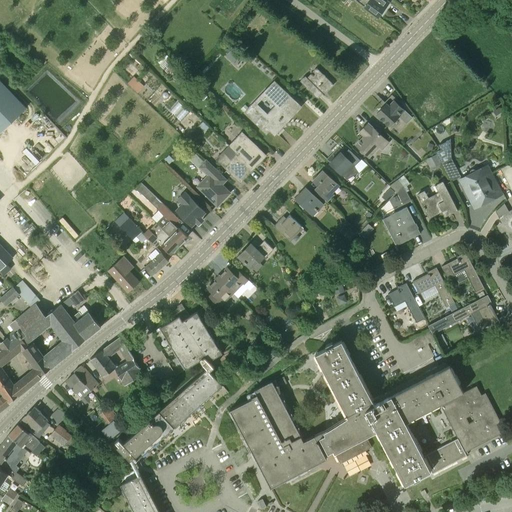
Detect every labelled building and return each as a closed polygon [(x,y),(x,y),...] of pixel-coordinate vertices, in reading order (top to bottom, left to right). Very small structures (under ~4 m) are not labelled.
[(377,16),(383,8),(381,7),(385,1),(382,0),(360,0),(359,2),(377,16)] [(233,46),(225,55),(233,62),(241,53),(233,46)] [(0,121),(6,129),(36,102),(0,61),(0,121)] [(332,84),(316,68),(306,77),(305,76),(300,81),(317,98),(322,92),(323,93),(332,84)] [(138,93),(142,88),(131,78),(127,82),(138,93)] [(254,101),(248,108),(244,112),(243,113),(266,134),(271,129),(273,130),(297,106),(275,85),(265,95),(275,106),(267,114),(254,101)] [(412,118),(400,107),(403,105),(392,94),(384,102),(386,104),(376,114),(389,126),(399,116),(406,123),(412,118)] [(500,107),(493,111),(495,116),(502,112),(500,107)] [(382,151),(389,144),(368,123),(359,132),(364,137),(355,145),(369,159),(379,148),(382,151)] [(241,147),(236,153),(252,169),(266,155),(241,132),(234,139),(241,147)] [(359,160),(348,149),(347,150),(348,151),(344,156),(340,152),(329,163),(342,175),(342,174),(347,179),(358,173),(354,165),(359,160)] [(252,169),(236,153),(230,158),(223,151),(215,159),(240,182),(252,169)] [(436,153),(425,159),(428,164),(439,159),(436,153)] [(450,182),(460,177),(451,159),(441,165),(450,182)] [(221,175),(206,160),(199,167),(208,175),(197,187),(207,197),(210,193),(220,203),(230,193),(216,180),(221,175)] [(511,166),(507,165),(500,168),(511,190),(511,166)] [(478,206),(498,196),(490,181),(493,179),(486,166),(460,179),(474,206),(477,204),(478,206)] [(327,203),(334,196),(332,194),(339,187),(322,171),(312,180),(318,186),(313,190),(327,203)] [(398,179),(390,185),(395,190),(397,191),(397,192),(403,185),(398,179)] [(457,210),(442,181),(436,185),(434,186),(438,193),(428,198),(424,191),(416,195),(428,218),(446,209),(449,215),(450,215),(449,214),(457,210)] [(136,188),(151,203),(156,197),(141,183),(136,188)] [(394,189),(389,185),(381,193),(386,198),(394,189)] [(403,185),(397,192),(403,204),(411,200),(404,186),(403,185)] [(312,217),(323,205),(305,188),(294,199),(312,217)] [(191,226),(204,212),(184,193),(178,199),(183,204),(176,211),(178,213),(191,226)] [(169,236),(179,246),(188,236),(175,224),(179,219),(163,204),(158,209),(163,215),(156,223),(162,230),(169,236)] [(415,224),(406,207),(382,220),(396,247),(420,234),(417,229),(417,228),(415,224)] [(511,209),(510,211),(498,217),(509,240),(511,238),(511,209)] [(369,210),(365,215),(369,219),(373,214),(369,210)] [(147,238),(141,232),(142,231),(124,212),(115,221),(132,239),(135,236),(142,243),(147,238)] [(303,229),(289,215),(286,219),(283,216),(273,226),(290,243),(303,229)] [(171,254),(179,246),(169,236),(162,230),(156,236),(149,230),(144,235),(156,247),(160,243),(171,254)] [(424,234),(400,245),(403,252),(428,242),(424,234)] [(267,255),(273,250),(264,241),(258,247),(260,249),(257,251),(251,244),(238,257),(251,270),(252,270),(255,273),(263,266),(259,263),(263,258),(264,259),(267,256),(267,255)] [(343,253),(349,258),(353,254),(348,248),(343,253)] [(151,276),(168,260),(161,252),(144,268),(151,276)] [(483,288),(465,253),(455,258),(456,259),(441,267),(447,279),(455,275),(459,283),(467,278),(475,293),(483,288)] [(128,293),(139,282),(129,271),(134,267),(124,256),(108,271),(128,293)] [(11,269),(6,264),(0,270),(0,271),(4,275),(11,269)] [(454,302),(436,267),(426,272),(427,273),(412,281),(418,293),(434,285),(446,307),(454,302)] [(217,278),(232,293),(242,284),(244,285),(248,281),(237,269),(233,274),(227,268),(217,278)] [(223,303),(232,293),(217,278),(207,288),(213,294),(209,298),(220,309),(225,305),(223,303)] [(31,342),(21,351),(33,368),(40,376),(50,368),(72,350),(85,339),(72,322),(73,322),(70,319),(59,305),(46,316),(36,304),(40,300),(22,280),(13,288),(19,295),(30,307),(15,319),(31,341),(50,324),(61,340),(43,355),(33,342),(32,343),(31,342)] [(341,280),(331,283),(334,293),(335,295),(345,291),(341,280)] [(397,290),(387,295),(393,307),(396,312),(407,307),(415,323),(424,319),(405,284),(396,288),(397,290)] [(17,297),(19,295),(13,288),(3,297),(8,304),(10,303),(12,305),(19,299),(17,297)] [(59,305),(64,311),(73,303),(76,306),(85,300),(77,290),(59,305)] [(479,330),(498,321),(490,306),(491,305),(487,295),(427,326),(432,335),(469,316),(476,329),(478,328),(479,330)] [(452,311),(457,308),(455,303),(449,306),(452,311)] [(79,311),(72,317),(70,319),(73,322),(72,322),(85,339),(101,327),(88,311),(82,316),(79,311)] [(208,372),(209,372),(213,368),(209,362),(222,354),(196,312),(185,319),(180,311),(173,316),(175,319),(160,328),(186,369),(200,361),(202,365),(206,370),(208,372)] [(6,339),(17,353),(21,351),(31,342),(31,341),(15,319),(11,323),(16,330),(8,336),(5,338),(6,339)] [(426,326),(423,319),(415,324),(418,330),(426,326)] [(6,339),(5,338),(0,342),(0,390),(3,395),(8,403),(9,403),(17,396),(26,388),(19,379),(13,383),(1,366),(17,353),(6,339)] [(139,369),(119,338),(102,350),(102,351),(90,359),(103,376),(114,369),(121,380),(121,382),(124,386),(143,373),(140,368),(139,369)] [(447,344),(445,339),(439,342),(441,347),(447,344)] [(370,401),(339,342),(317,353),(348,413),(346,414),(349,420),(346,421),(346,422),(344,423),(341,425),(338,427),(335,428),(336,429),(333,430),(330,432),(319,438),(327,453),(333,451),(340,464),(371,447),(366,437),(377,431),(404,484),(430,471),(431,474),(467,456),(465,452),(501,434),(496,424),(500,422),(485,393),(481,395),(476,386),(461,393),(445,362),(370,401)] [(246,350),(242,344),(237,347),(241,354),(246,350)] [(33,368),(30,370),(26,373),(34,382),(40,376),(33,368)] [(222,386),(209,372),(208,372),(206,370),(123,443),(119,438),(116,441),(119,445),(117,447),(122,452),(130,461),(131,465),(222,386)] [(95,393),(99,390),(97,387),(98,385),(87,372),(80,378),(91,391),(92,390),(95,393)] [(86,395),(90,392),(75,373),(65,381),(75,393),(76,393),(81,400),(85,405),(90,400),(86,395)] [(303,441),(275,386),(271,380),(254,389),(257,395),(229,410),(252,453),(254,456),(256,457),(259,457),(262,456),(263,456),(266,461),(258,465),(270,488),(326,459),(314,436),(303,441)] [(3,395),(0,397),(0,410),(8,403),(3,395)] [(39,438),(44,431),(42,429),(45,426),(44,425),(47,421),(34,407),(22,419),(23,419),(20,422),(34,434),(39,438)] [(110,408),(106,410),(114,420),(118,417),(113,411),(112,411),(110,408)] [(108,425),(114,420),(106,410),(101,414),(108,425)] [(8,435),(31,452),(32,451),(40,442),(18,424),(8,435)] [(67,432),(66,432),(67,431),(58,425),(50,435),(63,445),(66,442),(69,445),(76,437),(68,430),(67,432)] [(31,453),(31,452),(8,435),(0,445),(0,463),(15,474),(11,479),(22,487),(27,481),(16,473),(19,469),(16,466),(27,451),(31,453)] [(347,464),(351,474),(374,465),(370,454),(347,464)] [(0,487),(5,491),(9,484),(5,481),(9,475),(0,469),(0,487)] [(125,481),(134,477),(131,470),(122,474),(125,481)] [(153,511),(136,477),(120,485),(134,511),(153,511)] [(10,505),(18,493),(10,487),(2,499),(10,505)] [(51,509),(54,503),(46,499),(43,504),(51,509)] [(261,509),(266,507),(262,499),(257,501),(261,509)] [(14,511),(16,511),(23,503),(17,500),(11,510),(14,511)]
